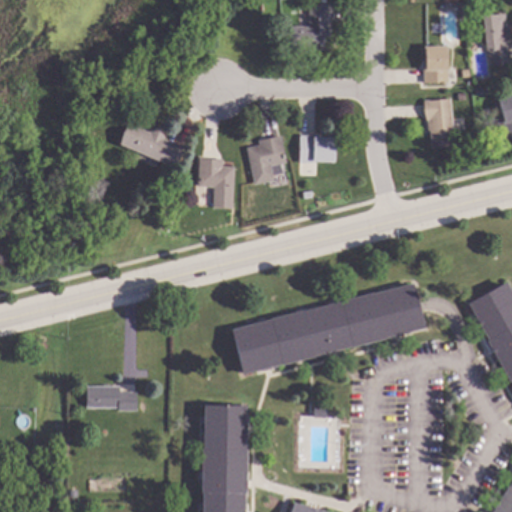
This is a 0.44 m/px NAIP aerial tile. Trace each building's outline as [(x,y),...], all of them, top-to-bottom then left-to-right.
[(329,36),(325,36),(325,49),(285,50),(285,26),(309,26),(309,4),(329,4),(329,36)] [(511,49),(509,49),(511,63),(492,67),(484,17),(506,13),(511,49)] [(449,81),(425,83),(423,65),(427,65),(425,46),(446,45),(449,81)] [(466,100),(459,101),(458,94),(465,92),(466,100)] [(511,136),(502,139),(497,120),(504,118),(499,98),(511,94),(511,136)] [(456,146),(432,148),(430,131),(429,131),(428,120),(427,120),(425,101),(451,98),(456,146)] [(150,132),(150,130),(165,136),(164,139),(184,147),(175,168),(121,146),(129,124),(150,132)] [(322,138),(334,138),(334,162),(314,161),(314,164),(300,163),(300,135),(322,136),(322,138)] [(287,162),(271,166),(274,181),(255,185),(247,148),(260,145),(259,140),(282,136),(287,162)] [(223,159),(223,166),(235,167),(233,209),(213,208),(214,187),(198,186),(200,158),(223,159)] [(175,221),(171,230),(166,228),(170,219),(175,221)] [(511,291),(511,381),(469,304),(507,282),(511,291)] [(425,328),(386,338),(386,339),(354,348),(353,346),(315,355),(316,357),(243,374),(232,330),(271,320),(271,318),(304,310),(304,311),(374,292),(375,293),(414,283),(425,328)] [(120,392),(138,392),(137,411),(118,411),(119,408),(87,408),(87,386),(120,386),(120,392)] [(246,450),(248,450),(247,493),(246,493),(245,511),(203,511),(203,493),(202,493),(202,449),(204,449),(204,405),(247,406),(246,450)] [(327,407),(326,418),(314,417),(314,407),(327,407)] [(511,511),(492,511),(508,485),(510,486),(511,482),(511,511)] [(328,511),(291,511),(294,503),(328,511)]
